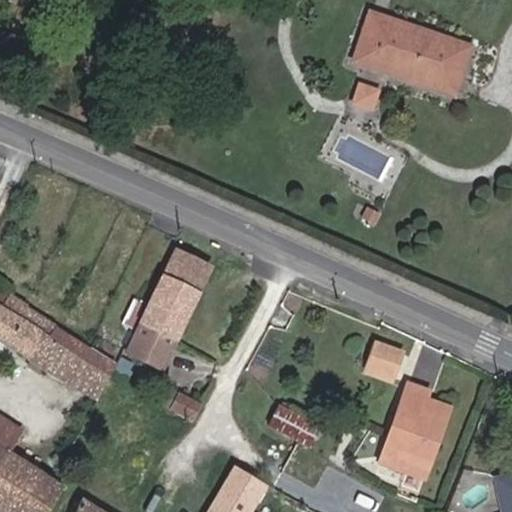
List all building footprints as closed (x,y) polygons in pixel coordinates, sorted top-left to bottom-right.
[(356,60),(452,94),(469,49),(372,15),(356,60)] [(354,83),(351,108),(376,111),(378,86),(354,83)] [(175,250),(162,277),(200,294),(213,268),(175,250)] [(200,294),(162,277),(126,356),(161,373),(200,294)] [(0,342),(94,400),(95,399),(102,384),(107,374),(112,363),(26,307),(29,304),(12,295),(3,308),(0,306),(0,342)] [(372,345),(364,365),(393,375),(402,351),(373,341),(372,345)] [(95,399),(121,414),(123,411),(129,399),(134,389),(107,374),(102,384),(95,399)] [(423,480),(447,410),(424,401),(426,394),(407,386),(379,465),(423,480)] [(165,387),(158,404),(175,414),(191,421),(200,405),(165,387)] [(321,429),(278,407),(268,428),(310,449),(321,429)] [(0,450),(3,453),(5,454),(19,429),(0,417),(0,450)] [(0,457),(0,508),(6,511),(48,511),(51,509),(62,489),(55,484),(13,459),(5,454),(3,453),(0,457)] [(206,511),(252,511),(258,502),(267,488),(254,480),(233,468),(214,500),(206,511)] [(511,511),(511,476),(496,480),(502,511),(511,511)] [(482,480),(457,496),(466,511),(468,511),(492,497),(482,480)] [(99,511),(84,502),(82,501),(76,511),(99,511)]
